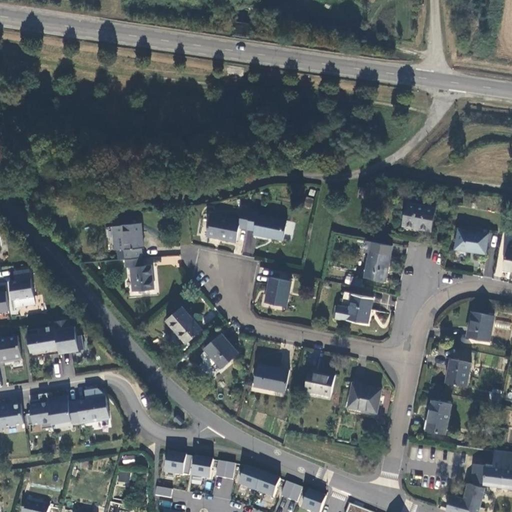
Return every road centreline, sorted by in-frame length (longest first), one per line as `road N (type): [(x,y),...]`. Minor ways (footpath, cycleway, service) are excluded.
road 1 (unclassified): [(451,81),(415,141),(361,174),(285,177),(190,197),(44,182),(0,194)]
road 2 (track): [(436,113),(0,53)]
road 3 (primary): [(434,79),(0,15)]
road 4 (tertiary): [(212,423),(167,386),(0,198)]
road 5 (residential): [(411,360),(250,322),(230,311),(222,278),(201,249)]
road 6 (residential): [(212,423),(183,437),(155,433),(101,377),(0,393)]
road 7 (tertiary): [(346,484),(212,423)]
road 8 (residential): [(380,497),(411,360)]
